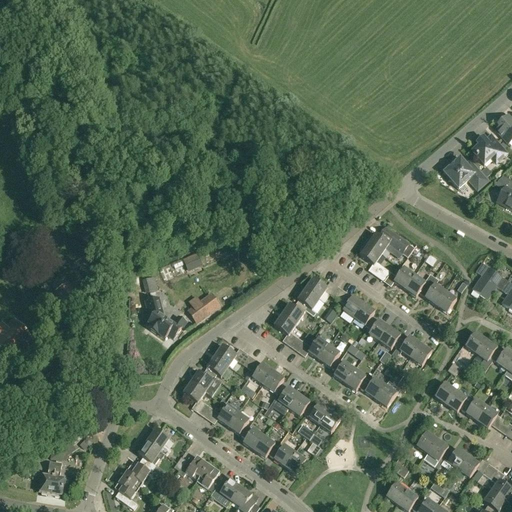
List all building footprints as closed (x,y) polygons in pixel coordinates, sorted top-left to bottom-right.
[(511,121),(508,117),(501,124),(498,126),(500,128),(496,132),(507,144),(511,141),(511,121)] [(496,166),(500,162),(508,155),(491,136),(485,141),(483,140),(477,145),(479,148),(472,154),(484,167),(491,161),(496,166)] [(450,169),(443,175),(444,176),(444,175),(446,177),(445,179),(448,182),(450,182),(455,187),(456,189),(458,191),(458,192),(459,191),(463,195),(468,190),(465,186),(468,183),(477,193),(489,183),(490,183),(487,179),(481,173),(470,161),(470,162),(465,166),(461,161),(460,160),(454,165),(450,169)] [(511,183),(503,178),(498,183),(505,190),(498,204),(511,211),(511,183)] [(479,197),(474,201),(478,205),(482,201),(479,197)] [(403,256),(409,247),(386,230),(380,239),(376,236),(373,240),(370,239),(365,245),(368,247),(382,257),(386,251),(390,255),(394,250),(403,256)] [(368,273),(375,277),(381,268),(376,265),(382,257),(368,247),(365,245),(361,252),(363,254),(360,258),(373,267),(368,273)] [(187,269),(200,264),(196,256),(184,261),(187,269)] [(90,268),(84,258),(74,264),(80,274),(90,268)] [(482,265),(476,274),(482,279),(473,292),(480,297),(495,274),(482,265)] [(375,277),(380,281),(386,271),(381,268),(375,277)] [(384,284),(389,287),(391,288),(394,284),(405,291),(414,277),(403,270),(403,271),(401,269),(395,278),(390,274),(384,284)] [(390,274),(386,271),(380,281),(384,284),(390,274)] [(497,289),(502,293),(508,284),(495,274),(480,297),(487,302),(497,289)] [(418,295),(422,297),(428,288),(431,284),(434,279),(430,276),(425,285),(414,277),(405,291),(416,299),(418,295)] [(313,280),(305,292),(319,301),(324,293),(331,298),(337,289),(330,284),(326,289),(313,280)] [(431,284),(428,288),(422,297),(425,299),(424,300),(435,308),(446,294),(431,284)] [(502,306),(509,311),(511,306),(511,286),(508,284),(502,293),(508,297),(502,306)] [(461,295),(466,288),(462,285),(457,292),(461,295)] [(60,300),(58,301),(54,304),(59,312),(76,302),(76,301),(90,293),(86,287),(72,295),(68,287),(57,294),(60,300)] [(341,292),(337,289),(331,298),(335,301),(341,292)] [(296,306),(305,312),(315,320),(318,316),(311,312),(319,301),(305,292),(298,302),(299,303),(296,306)] [(341,292),(335,301),(340,304),(346,295),(341,292)] [(446,294),(435,308),(447,316),(457,302),(446,294)] [(352,299),(346,295),(340,304),(346,308),(343,313),(353,320),(363,306),(352,299)] [(211,297),(200,305),(208,316),(220,308),(211,297)] [(178,335),(186,324),(179,319),(173,326),(162,318),(163,317),(158,300),(146,303),(151,322),(145,328),(157,337),(158,336),(165,341),(168,337),(173,341),(178,335)] [(281,317),(295,328),(303,316),(302,316),(305,312),(296,306),(294,310),(289,306),(281,317)] [(365,328),(369,330),(375,321),(372,319),(375,314),(363,306),(353,320),(365,328)] [(201,321),(193,310),(188,313),(196,325),(201,321)] [(331,311),(328,316),(334,320),(337,316),(331,311)] [(295,328),(281,317),(274,328),(287,338),(283,344),(288,348),(295,339),(290,335),(295,328)] [(0,335),(0,352),(8,362),(32,341),(15,321),(6,329),(8,332),(2,337),(0,335)] [(378,323),(375,321),(369,330),(372,332),(369,337),(380,344),(390,330),(378,322),(378,323)] [(394,348),(397,350),(403,341),(400,339),(401,338),(390,330),(380,344),(391,352),(394,348)] [(476,356),(486,342),(475,335),(465,349),(476,356)] [(350,340),(343,336),(340,341),(346,345),(350,340)] [(300,342),(295,339),(288,348),(294,351),(300,342)] [(407,343),(403,341),(397,350),(400,353),(410,360),(420,346),(409,339),(407,343)] [(311,350),(304,345),(298,354),(305,359),(308,355),(318,362),(328,348),(317,341),(311,350)] [(304,345),(300,342),(294,351),(298,354),(304,345)] [(490,360),(493,363),(500,353),(497,351),(497,350),(486,342),(476,356),(484,362),(477,371),(484,376),(492,364),(489,362),(490,360)] [(431,354),(420,346),(410,360),(421,368),(431,354)] [(215,359),(228,368),(234,360),(240,365),(247,356),(239,351),(235,357),(230,353),(225,349),(223,348),(215,359)] [(333,371),(339,362),(336,360),(339,356),(328,348),(318,362),(329,370),(330,369),(333,371)] [(500,353),(493,363),(496,365),(507,373),(511,366),(511,355),(506,351),(503,356),(500,353)] [(360,353),(356,359),(361,363),(365,357),(360,353)] [(250,359),(247,356),(240,365),(244,368),(250,359)] [(208,370),(206,373),(214,379),(216,376),(221,379),(228,368),(215,359),(207,370),(208,370)] [(256,363),(250,359),(244,368),(250,371),(256,363)] [(342,364),(339,362),(333,371),(336,374),(333,378),(344,386),(354,372),(343,364),(342,364)] [(260,365),(256,363),(250,371),(250,372),(253,374),(255,375),(252,380),(263,388),(273,373),(262,366),(261,367),(260,365)] [(461,371),(453,365),(448,373),(456,378),(461,371)] [(390,370),(385,376),(390,380),(395,374),(390,370)] [(248,382),(253,374),(250,372),(245,380),(248,382)] [(362,391),(368,382),(365,380),(366,379),(354,372),(344,386),(356,394),(359,389),(362,391)] [(212,382),(214,379),(206,373),(204,376),(199,373),(193,381),(191,384),(205,394),(212,399),(217,393),(209,388),(213,383),(212,382)] [(277,397),(284,388),(281,386),(284,381),(273,373),(263,388),(274,395),(277,397)] [(406,391),(411,383),(403,378),(398,386),(406,391)] [(368,382),(362,391),(365,394),(364,394),(376,402),(385,388),(374,381),(371,385),(368,382)] [(205,394),(191,384),(189,387),(183,395),(196,404),(192,411),(194,412),(199,416),(205,407),(199,402),(205,394)] [(435,399),(446,407),(456,393),(445,385),(435,399)] [(287,390),(284,388),(277,397),(281,399),(274,409),(285,416),(289,411),(299,397),(288,389),(287,390)] [(396,396),(385,388),(376,402),(387,410),(396,396)] [(456,393),(446,407),(457,415),(460,410),(463,412),(470,403),(466,401),(467,400),(456,393)] [(310,405),(299,397),(289,411),(300,419),(303,415),(306,417),(312,408),(309,406),(310,405)] [(466,415),(477,423),(487,409),(476,401),(473,406),(470,403),(463,412),(466,415)] [(263,403),(261,409),(267,412),(269,405),(263,403)] [(315,410),(312,408),(306,417),(309,420),(320,428),(329,414),(318,406),(315,410)] [(199,416),(204,419),(210,410),(205,407),(199,416)] [(217,421),(228,429),(238,415),(227,407),(220,417),(215,413),(208,422),(214,426),(217,421)] [(488,431),(491,427),(496,431),(503,421),(498,418),(498,417),(487,409),(477,423),(488,431)] [(208,422),(215,413),(210,410),(204,419),(208,422)] [(329,414),(320,428),(331,436),(340,422),(329,414)] [(239,436),(243,439),(249,430),(246,427),(249,423),(238,415),(228,429),(239,437),(239,436)] [(265,425),(270,429),(274,424),(268,420),(265,425)] [(508,425),(503,421),(496,431),(502,435),(508,425)] [(511,427),(508,425),(502,435),(507,438),(511,431),(511,427)] [(253,431),(252,432),(249,430),(243,439),(246,441),(243,445),(254,453),(264,439),(253,431)] [(156,432),(148,444),(161,453),(167,458),(171,452),(165,447),(170,441),(156,432)] [(427,456),(437,442),(426,434),(416,448),(427,456)] [(58,450),(70,441),(67,436),(54,445),(58,450)] [(86,439),(85,441),(85,445),(88,447),(91,446),(93,443),(92,440),(90,438),(86,439)] [(268,457),(271,459),(278,450),(274,448),(275,447),(264,439),(254,453),(265,461),(268,457)] [(70,441),(58,450),(58,451),(58,453),(57,462),(62,463),(64,452),(66,452),(74,446),(70,441)] [(442,460),(445,462),(451,453),(448,451),(449,450),(437,442),(427,456),(424,462),(434,469),(438,464),(439,464),(442,460)] [(161,453),(148,444),(139,456),(143,459),(139,466),(150,474),(151,475),(156,468),(152,465),(161,453)] [(307,452),(311,455),(316,448),(312,445),(307,452)] [(274,462),(285,470),(295,455),(284,447),(281,452),(278,450),(271,459),(274,461),(274,462)] [(320,451),(316,448),(311,455),(315,458),(320,451)] [(453,469),(459,473),(468,459),(457,451),(454,455),(451,453),(445,462),(441,467),(449,473),(453,469)] [(50,461),(57,462),(58,453),(52,452),(50,461)] [(302,460),(295,455),(285,470),(296,477),(306,463),(302,460)] [(174,469),(180,473),(187,463),(181,459),(174,469)] [(189,460),(187,463),(180,473),(178,475),(183,479),(186,476),(197,484),(208,467),(197,459),(194,463),(189,460)] [(476,471),(482,475),(488,466),(482,462),(479,467),(468,459),(459,473),(470,480),(476,471)] [(392,472),(398,475),(404,466),(399,462),(392,472)] [(46,495),(50,496),(56,465),(49,463),(47,478),(42,478),(40,494),(41,494),(41,496),(46,497),(46,495)] [(55,497),(54,498),(59,499),(59,497),(61,498),(64,481),(59,480),(62,466),(56,465),(50,496),(55,497)] [(122,479),(134,488),(139,491),(150,474),(139,466),(135,471),(130,468),(122,479)] [(411,471),(404,466),(398,475),(404,480),(411,471)] [(482,475),(487,478),(493,469),(488,466),(482,475)] [(197,484),(213,495),(222,482),(217,479),(220,475),(208,467),(197,484)] [(493,469),(487,478),(491,481),(497,472),(493,469)] [(497,485),(491,494),(505,504),(511,493),(511,491),(500,483),(504,477),(497,472),(491,481),(497,485)] [(139,491),(134,488),(122,479),(114,490),(126,499),(123,504),(134,511),(138,507),(131,502),(139,491)] [(225,500),(231,504),(241,490),(230,482),(229,484),(224,480),(222,482),(213,495),(211,498),(221,505),(225,500)] [(435,493),(439,486),(435,483),(431,490),(435,493)] [(386,499),(397,507),(407,493),(395,485),(386,499)] [(257,511),(259,511),(254,507),(257,503),(251,499),(252,498),(241,490),(231,504),(239,510),(237,511),(257,511)] [(407,493),(397,507),(403,511),(410,511),(411,511),(413,511),(414,511),(421,504),(417,502),(418,501),(407,493)] [(488,508),(486,511),(499,511),(505,504),(491,494),(484,505),(488,508)] [(436,511),(438,509),(424,499),(421,504),(414,511),(436,511)]
